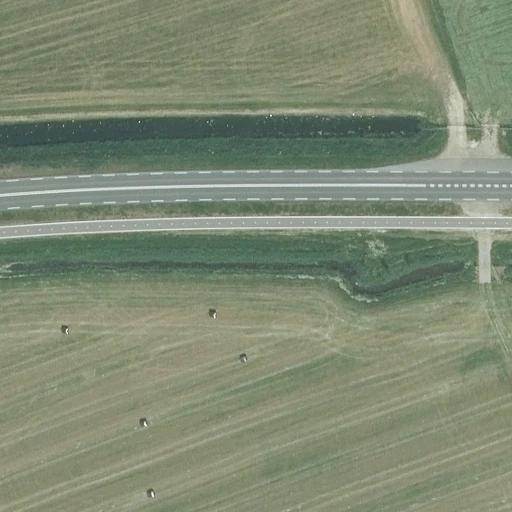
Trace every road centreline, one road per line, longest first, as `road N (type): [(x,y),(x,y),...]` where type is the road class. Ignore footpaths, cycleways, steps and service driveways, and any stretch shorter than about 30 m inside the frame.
road 1 (primary): [(511,201),(0,200)]
road 2 (track): [(485,283),(475,108)]
